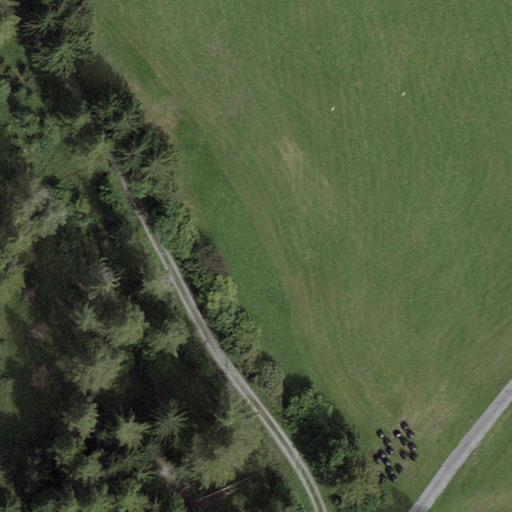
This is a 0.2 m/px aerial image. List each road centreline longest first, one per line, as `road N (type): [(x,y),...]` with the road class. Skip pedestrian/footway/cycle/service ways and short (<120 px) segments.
road 1 (track): [(30,0),(303,428),(327,511)]
road 2 (track): [(415,511),(484,420),(511,396)]
